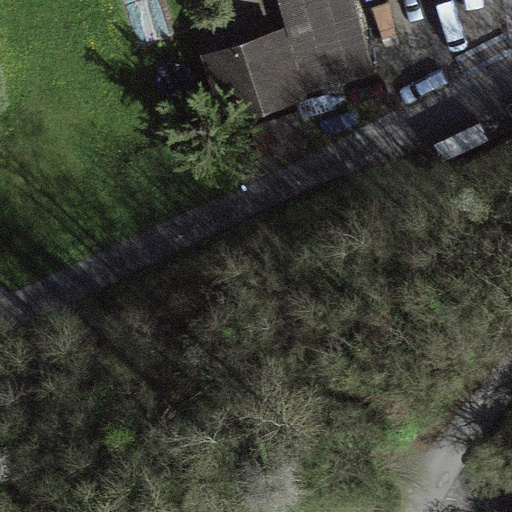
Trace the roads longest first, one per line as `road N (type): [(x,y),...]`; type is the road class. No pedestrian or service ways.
road 1 (residential): [(0,307),(511,82)]
road 2 (residential): [(511,395),(421,487),(415,511)]
